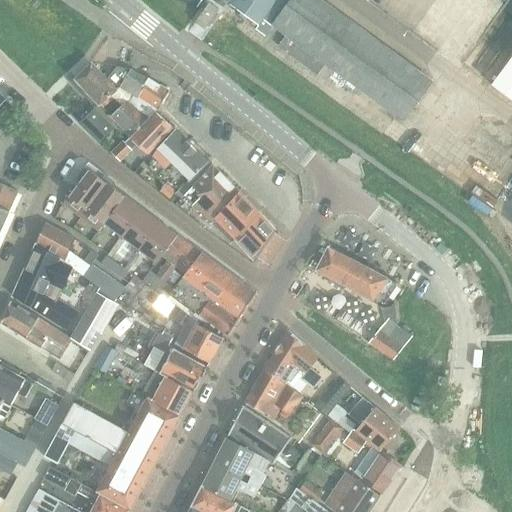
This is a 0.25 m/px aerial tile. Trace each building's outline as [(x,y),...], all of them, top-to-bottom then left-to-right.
[(271,26),(291,0),(222,0),(259,25),(263,20),(270,28),(271,26)] [(402,121),(431,81),(319,0),(291,0),(271,26),(285,36),(277,46),(316,74),(324,64),(402,121)] [(193,23),(204,31),(218,10),(208,3),(193,23)] [(470,28),(463,58),(478,62),(483,43),(487,44),(490,33),(470,28)] [(511,54),(490,85),(511,100),(511,54)] [(134,96),(147,80),(130,71),(116,68),(106,81),(91,65),(75,79),(98,105),(111,95),(119,89),(121,85),(122,86),(120,88),(134,96)] [(146,119),(153,112),(155,109),(157,110),(168,93),(147,80),(134,96),(120,88),(122,86),(121,85),(119,89),(111,95),(120,100),(117,103),(120,105),(123,102),(128,104),(146,119)] [(129,138),(146,119),(128,104),(123,102),(120,105),(109,117),(129,138)] [(508,167),(511,163),(511,124),(494,108),(471,133),(508,167)] [(80,124),(100,144),(112,128),(93,110),(80,124)] [(153,112),(146,119),(129,138),(146,155),(171,129),(153,112)] [(171,163),(189,181),(207,162),(175,131),(157,149),(158,150),(154,153),(153,157),(165,169),(171,163)] [(418,131),(412,142),(424,148),(430,137),(418,131)] [(119,161),(130,149),(124,143),(112,155),(119,161)] [(214,218),(238,192),(212,166),(184,197),(211,224),(215,219),(214,218)] [(81,218),(107,184),(89,170),(63,204),(81,218)] [(0,231),(4,223),(10,209),(18,192),(0,184),(0,231)] [(104,223),(124,197),(107,184),(81,218),(98,232),(104,223)] [(481,186),(475,195),(495,208),(501,199),(481,186)] [(235,239),(257,212),(238,192),(214,218),(215,219),(235,239)] [(122,237),(142,210),(124,197),(104,223),(122,237)] [(139,250),(159,223),(142,210),(122,237),(139,250)] [(258,258),(275,233),(274,232),(275,230),(257,212),(235,239),(235,240),(254,260),(256,261),(257,258),(258,258)] [(177,237),(176,236),(159,223),(139,250),(157,263),(161,256),(177,237)] [(83,276),(91,267),(68,251),(73,240),(45,224),(35,245),(59,258),(64,261),(62,264),(70,267),(83,276)] [(185,274),(201,254),(177,235),(176,236),(177,237),(161,256),(167,261),(156,276),(170,286),(174,281),(168,277),(176,267),(185,274)] [(23,273),(12,297),(68,330),(78,313),(51,297),(56,287),(61,289),(70,267),(62,264),(57,261),(59,258),(35,245),(23,273)] [(363,298),(380,308),(398,285),(328,248),(327,250),(315,271),(314,273),(342,290),(344,288),(362,298),(363,298)] [(183,277),(196,286),(239,319),(255,294),(201,254),(185,274),(183,277)] [(101,265),(123,280),(129,272),(106,257),(101,265)] [(83,276),(90,281),(99,287),(114,297),(117,299),(125,287),(92,264),(91,267),(83,276)] [(174,289),(183,277),(185,274),(176,267),(168,277),(174,281),(170,286),(174,289)] [(170,286),(156,276),(150,272),(143,281),(172,303),(198,322),(202,317),(227,336),(237,320),(194,288),(196,286),(183,277),(174,289),(170,286)] [(117,302),(97,291),(91,301),(88,307),(81,319),(101,330),(117,302)] [(1,323),(60,360),(71,340),(10,302),(1,323)] [(197,324),(198,322),(172,303),(165,312),(169,314),(168,315),(185,328),(187,325),(194,329),(183,349),(209,363),(223,339),(197,324)] [(378,331),(402,349),(412,337),(387,320),(378,331)] [(264,368),(291,388),(299,378),(313,389),(321,378),(309,368),(318,357),(306,346),(288,331),(264,368)] [(393,360),(402,349),(378,331),(368,344),(393,360)] [(166,377),(193,393),(207,367),(165,344),(167,340),(159,336),(153,346),(165,353),(162,358),(167,361),(160,374),(166,377)] [(106,347),(98,363),(107,368),(116,352),(106,347)] [(65,369),(76,375),(84,360),(74,354),(65,369)] [(76,375),(65,369),(60,365),(54,374),(69,383),(75,376),(76,375)] [(18,393),(26,398),(33,385),(25,380),(0,366),(0,400),(11,406),(18,393)] [(291,389),(291,388),(264,368),(245,402),(273,420),(280,409),(288,414),(301,396),(291,389)] [(181,416),(193,393),(166,377),(153,400),(181,416)] [(314,405),(325,415),(350,387),(339,377),(314,405)] [(153,400),(148,397),(128,433),(127,435),(145,444),(151,433),(167,441),(181,416),(153,400)] [(348,414),(361,425),(357,430),(366,438),(380,449),(399,428),(375,408),(362,398),(348,414)] [(33,419),(47,426),(58,407),(45,400),(33,419)] [(0,419),(4,418),(10,407),(0,401),(0,419)] [(127,435),(128,433),(73,403),(44,457),(57,464),(68,443),(109,466),(95,491),(130,510),(144,484),(167,441),(151,433),(145,444),(127,435)] [(228,436),(274,464),(292,437),(243,406),(228,436)] [(311,445),(323,454),(342,429),(330,420),(311,445)] [(366,438),(357,430),(354,428),(344,443),(357,451),(366,438)] [(0,429),(0,454),(17,464),(25,468),(35,449),(0,429)] [(248,480),(259,486),(265,475),(261,473),(268,461),(253,453),(253,452),(226,438),(215,460),(241,474),(242,473),(249,476),(248,480)] [(383,452),(382,453),(372,446),(354,473),(382,493),(400,466),(383,452)] [(0,469),(11,476),(17,464),(0,454),(0,469)] [(259,486),(248,480),(246,484),(238,480),(239,478),(213,465),(201,487),(228,500),(234,488),(254,497),(259,486)] [(43,479),(64,491),(71,479),(50,467),(43,479)] [(359,480),(358,481),(342,471),(340,474),(344,476),(324,504),(334,511),(368,511),(379,496),(359,480)] [(299,491),(316,504),(322,495),(318,492),(319,491),(306,482),(299,491)] [(128,511),(130,510),(95,491),(82,484),(77,492),(89,498),(88,500),(94,504),(89,511),(128,511)] [(250,511),(228,500),(201,487),(191,507),(202,511),(231,511),(232,511),(250,511)] [(327,511),(316,504),(299,491),(295,488),(291,496),(300,503),(299,504),(303,506),(301,509),(304,511),(315,511),(316,511),(327,511)] [(26,511),(53,511),(60,501),(39,490),(26,511)]
